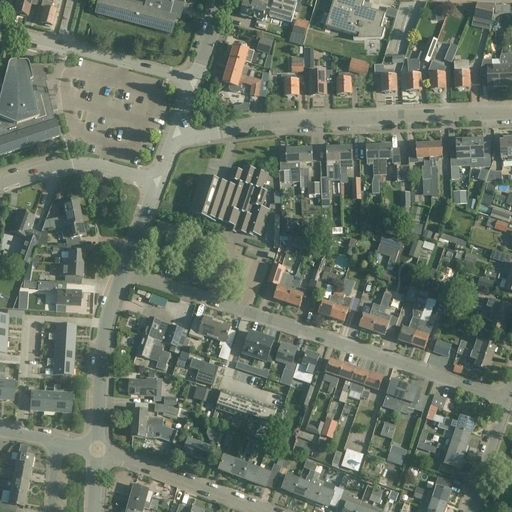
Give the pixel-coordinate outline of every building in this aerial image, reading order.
[(16,0),(13,13),(20,15),(19,16),(25,18),(26,16),(27,17),(31,2),(38,4),(38,0),(16,0)] [(100,1),(96,14),(172,34),(176,19),(180,20),(182,11),(184,3),(185,3),(185,2),(183,1),(182,0),(147,0),(146,5),(125,0),(97,0),(98,0),(100,1)] [(296,1),(292,0),(246,0),(247,0),(245,0),(243,0),(244,1),(240,15),(250,18),(254,16),(256,20),(261,22),(262,20),(264,21),(265,15),(267,16),(290,23),(296,4),(295,3),(296,1)] [(365,0),(334,0),(326,28),(355,37),(354,40),(353,41),(382,40),(385,30),(384,30),(384,31),(381,30),(385,16),(385,15),(363,8),(365,0)] [(430,10),(431,4),(410,0),(409,6),(430,10)] [(43,9),(39,23),(45,25),(45,26),(50,28),(50,26),(51,26),(55,12),(50,10),(52,4),(42,2),(41,8),(43,9)] [(477,4),(474,16),(492,20),(496,4),(477,4)] [(314,9),(300,5),(297,14),(298,15),(296,20),(292,34),(305,38),(314,9)] [(510,7),(496,7),(496,15),(510,15),(510,7)] [(388,8),(385,15),(385,16),(396,19),(398,11),(397,11),(388,8)] [(493,31),(495,24),(477,19),(475,26),(493,31)] [(430,37),(428,44),(435,47),(438,40),(430,37)] [(261,38),(257,52),(270,56),(274,42),(261,38)] [(435,47),(428,44),(422,60),(429,63),(435,47)] [(459,47),(452,44),(445,60),(452,64),(459,47)] [(234,46),(231,59),(245,63),(256,66),(258,61),(247,57),(249,50),(234,46)] [(314,50),(305,50),(305,70),(314,70),(314,50)] [(231,59),(227,71),(253,79),(255,73),(243,70),(245,63),(231,59)] [(292,73),(304,73),(303,59),(291,60),(292,73)] [(511,59),(500,60),(501,88),(511,87),(511,59)] [(353,60),(350,72),(367,77),(370,65),(353,60)] [(488,88),(501,88),(500,60),(483,61),(480,71),(480,74),(488,74),(488,88)] [(408,76),(406,76),(407,92),(409,92),(410,93),(413,93),(414,92),(421,91),(420,76),(418,76),(417,71),(420,71),(419,61),(408,61),(408,71),(408,76)] [(470,61),(455,62),(455,74),(456,90),(458,90),(459,91),(462,91),(463,89),(470,89),(469,73),(468,73),(470,73),(470,61)] [(0,156),(61,137),(55,121),(54,121),(49,97),(50,97),(49,93),(48,93),(45,83),(46,82),(43,68),(29,68),(29,66),(28,65),(28,64),(27,63),(26,62),(24,62),(12,62),(10,62),(9,63),(8,64),(7,65),(0,94),(0,156)] [(432,63),(428,75),(431,76),(431,91),(434,91),(435,92),(438,92),(438,91),(445,90),(444,74),(443,74),(446,68),(432,63)] [(264,68),(262,81),(262,82),(259,98),(265,99),(268,81),(270,70),(264,68)] [(253,79),(227,71),(223,84),(230,85),(229,90),(231,93),(236,95),(240,93),(243,84),(252,87),(250,97),(259,99),(259,98),(262,82),(262,81),(253,79)] [(326,72),(310,72),(310,96),(327,96),(326,72)] [(384,78),(382,78),(383,93),(385,93),(386,95),(389,95),(390,93),(397,93),(396,77),(393,77),(393,72),(384,72),(384,78)] [(339,80),(337,80),(338,95),(340,95),(341,97),(344,97),(345,95),(352,95),(351,79),(349,80),(348,74),(339,75),(339,80)] [(296,76),(282,76),(282,82),(285,82),(285,97),(299,97),(298,81),(296,81),(296,76)] [(483,140),(470,141),(471,161),(477,160),(478,169),(490,169),(490,167),(491,165),(490,153),(483,153),(483,143),(483,140)] [(511,163),(511,140),(499,141),(501,161),(501,164),(511,163)] [(471,161),(470,141),(457,142),(457,154),(450,155),(451,168),(452,180),(460,180),(460,168),(464,168),(464,161),(471,161)] [(381,145),(379,145),(380,176),(380,184),(384,183),(384,176),(387,176),(386,167),(387,167),(387,159),(393,159),(393,164),(399,164),(399,150),(393,150),(393,144),(391,144),(391,142),(381,143),(381,145)] [(432,189),(431,176),(430,168),(429,144),(416,145),(416,154),(417,160),(424,159),(425,168),(423,168),(423,189),(432,189)] [(430,168),(436,168),(435,159),(443,158),(442,155),(442,144),(429,144),(430,168)] [(380,176),(379,145),(367,145),(368,161),(373,160),(374,176),(380,176)] [(339,149),(340,181),(340,183),(340,187),(348,187),(347,170),(353,170),(352,148),(339,149)] [(339,149),(325,150),(326,164),(326,169),(331,169),(331,177),(332,177),(332,183),(340,183),(340,181),(339,149)] [(311,150),(298,151),(299,165),(312,165),(311,150)] [(285,156),(280,156),(281,172),(284,172),(285,183),(290,183),(290,184),(300,184),(299,178),(299,172),(299,165),(298,151),(285,151),(285,156)] [(193,202),(189,214),(216,223),(216,221),(232,226),(232,225),(238,226),(236,232),(252,237),(253,235),(260,238),(269,211),(262,208),(267,192),(261,190),(263,185),(265,186),(269,175),(243,166),(241,172),(233,169),(229,180),(235,182),(233,186),(201,176),(198,186),(200,187),(195,202),(193,202)] [(502,172),(496,172),(491,170),(486,184),(502,183),(502,172)] [(322,200),(330,200),(329,178),(321,178),(322,200)] [(361,200),(360,180),(352,180),(353,201),(361,200)] [(320,183),(309,184),(309,196),(320,196),(320,183)] [(494,186),(488,185),(486,191),(492,193),(494,186)] [(410,192),(401,193),(402,214),(409,213),(409,205),(411,205),(410,192)] [(491,195),(485,194),(482,203),(487,205),(491,195)] [(476,210),(477,201),(470,199),(468,208),(476,210)] [(47,231),(54,230),(81,224),(80,218),(81,218),(80,213),(79,213),(77,205),(79,205),(78,200),(71,201),(72,204),(63,206),(65,218),(46,222),(41,232),(47,231)] [(511,212),(495,207),(494,210),(491,217),(509,223),(511,213),(511,212)] [(17,211),(9,233),(10,233),(11,235),(14,236),(16,235),(25,239),(16,261),(28,266),(40,235),(34,233),(33,236),(27,234),(33,217),(17,211)] [(292,231),(291,219),(283,219),(284,231),(292,231)] [(495,229),(498,222),(489,219),(486,226),(495,229)] [(509,225),(498,222),(495,229),(506,233),(509,225)] [(82,231),(81,224),(54,230),(55,235),(62,233),(63,240),(66,240),(67,246),(78,245),(79,245),(81,245),(79,238),(84,237),(83,235),(85,235),(84,230),(82,231)] [(414,226),(408,224),(406,233),(412,234),(414,226)] [(322,227),(306,228),(306,236),(322,236),(322,227)] [(433,233),(426,230),(423,237),(430,240),(433,233)] [(378,253),(391,257),(397,259),(403,240),(384,234),(378,253)] [(462,255),(465,248),(467,243),(443,234),(441,239),(457,245),(454,252),(462,255)] [(380,244),(382,237),(375,235),(373,241),(380,244)] [(434,246),(425,243),(423,248),(432,252),(434,246)] [(67,252),(61,253),(61,260),(55,259),(55,264),(60,264),(82,266),(82,259),(84,259),(84,254),(83,254),(83,253),(78,252),(78,245),(67,246),(67,252)] [(510,262),(511,257),(493,251),(490,259),(504,264),(506,261),(510,262)] [(37,263),(30,263),(23,282),(24,282),(30,283),(32,266),(36,267),(37,263)] [(60,264),(59,269),(59,277),(66,278),(66,284),(77,284),(77,278),(81,279),(81,277),(82,277),(83,272),(82,272),(82,266),(60,264)] [(321,274),(318,282),(318,283),(323,285),(324,281),(321,280),(324,271),(330,273),(332,269),(324,266),(321,274)] [(487,266),(485,270),(511,278),(511,268),(510,275),(503,272),(504,271),(487,266)] [(284,270),(273,267),(267,284),(278,287),(283,275),(284,270)] [(436,271),(428,269),(425,278),(433,280),(436,271)] [(511,278),(485,270),(485,271),(486,271),(485,276),(500,281),(501,280),(507,282),(504,291),(511,293),(511,278)] [(337,275),(330,273),(324,271),(321,280),(324,281),(334,285),(337,275)] [(283,275),(278,287),(274,300),(287,304),(294,281),(295,279),(290,277),(283,275)] [(296,277),(295,279),(294,281),(287,304),(300,308),(306,291),(299,288),(302,279),(296,277)] [(481,278),(478,287),(492,291),(495,283),(481,278)] [(340,295),(339,295),(330,320),(344,324),(353,297),(350,296),(354,283),(345,279),(340,295)] [(318,283),(318,282),(311,280),(306,293),(314,296),(318,283)] [(53,284),(30,283),(24,282),(23,288),(38,288),(38,290),(53,291),(53,284)] [(323,285),(318,283),(314,296),(320,298),(323,290),(326,291),(328,286),(323,285)] [(456,292),(468,296),(471,287),(459,284),(456,292)] [(415,304),(413,311),(422,314),(425,305),(427,299),(429,293),(420,290),(420,292),(415,304)] [(80,293),(57,291),(56,306),(79,308),(80,301),(81,301),(83,300),(83,296),(82,294),(80,294),(80,293)] [(330,320),(339,295),(340,293),(335,291),(333,297),(331,296),(329,303),(323,300),(318,316),(330,320)] [(168,299),(147,292),(144,301),(165,308),(168,299)] [(376,319),(372,332),(385,337),(386,334),(389,324),(396,326),(398,320),(384,315),(386,309),(387,309),(392,296),(385,294),(380,308),(376,319)] [(478,305),(476,309),(481,311),(509,321),(511,311),(511,307),(500,303),(490,300),(487,308),(478,305)] [(418,326),(412,346),(425,350),(429,337),(423,335),(425,328),(423,328),(426,321),(429,322),(434,307),(425,305),(422,314),(420,321),(418,326)] [(363,315),(359,328),(372,332),(376,319),(380,308),(374,306),(370,317),(363,315)] [(476,329),(475,331),(481,333),(495,338),(498,331),(505,333),(509,321),(481,311),(479,316),(483,318),(482,319),(486,320),(487,321),(494,324),(491,330),(477,325),(476,329)] [(211,339),(217,322),(205,318),(204,322),(195,319),(189,336),(201,340),(203,336),(211,339)] [(403,329),(399,342),(412,346),(418,326),(420,321),(413,318),(409,330),(403,328),(403,329)] [(143,337),(154,341),(154,340),(171,346),(182,350),(187,335),(183,333),(184,330),(171,326),(150,319),(143,337)] [(231,327),(217,322),(211,339),(220,341),(218,346),(230,350),(236,333),(230,331),(231,327)] [(49,335),(48,337),(75,339),(76,326),(56,325),(55,335),(49,335)] [(255,358),(262,338),(261,337),(261,336),(253,333),(253,334),(250,334),(247,342),(243,354),(255,358)] [(461,342),(460,347),(492,358),(497,346),(493,345),(495,338),(481,333),(479,340),(477,339),(475,346),(461,342)] [(75,339),(48,337),(48,341),(55,342),(54,350),(74,351),(75,339)] [(154,341),(143,337),(137,356),(153,361),(158,363),(155,369),(164,372),(169,356),(162,353),(163,349),(152,346),(154,341)] [(262,338),(255,358),(267,362),(274,342),(262,338)] [(437,341),(433,354),(448,358),(452,346),(437,341)] [(282,344),(276,361),(287,365),(280,384),(291,387),(298,364),(293,362),(297,349),(282,344)] [(180,356),(182,350),(171,346),(170,352),(180,356)] [(460,347),(457,355),(477,362),(475,367),(488,371),(492,358),(460,347)] [(74,351),(54,350),(54,360),(47,360),(47,362),(74,364),(74,351)] [(190,354),(188,353),(188,352),(182,351),(180,360),(185,362),(188,362),(190,354)] [(311,377),(312,378),(319,357),(313,355),(307,353),(303,365),(309,367),(306,375),(311,377)] [(219,366),(190,358),(184,377),(213,386),(219,366)] [(339,378),(344,365),(331,361),(326,374),(333,376),(328,393),(331,394),(333,389),(336,389),(339,378)] [(74,364),(47,362),(47,367),(54,367),(53,376),(73,377),(74,364)] [(174,362),(170,371),(177,374),(181,365),(174,362)] [(357,369),(344,365),(339,378),(352,383),(357,369)] [(370,374),(357,369),(352,383),(365,387),(370,374)] [(370,374),(365,387),(379,391),(383,378),(370,374)] [(0,375),(0,402),(13,403),(14,384),(4,383),(4,376),(0,375)] [(130,381),(129,395),(145,397),(154,397),(154,401),(161,401),(163,380),(146,379),(146,382),(130,381)] [(398,383),(396,388),(391,386),(387,395),(393,397),(394,397),(392,403),(398,405),(395,416),(400,418),(401,413),(405,401),(410,387),(398,383)] [(349,394),(351,387),(345,385),(343,392),(349,394)] [(308,386),(301,406),(308,408),(314,388),(308,386)] [(197,387),(194,399),(213,405),(217,393),(197,387)] [(416,408),(424,411),(428,398),(420,395),(422,391),(410,387),(405,401),(401,413),(406,415),(408,409),(415,411),(415,410),(416,408)] [(53,395),(44,395),(43,413),(57,413),(58,388),(53,388),(53,395)] [(58,388),(57,413),(71,414),(72,394),(60,394),(60,388),(58,388)] [(43,413),(44,395),(35,394),(35,390),(28,390),(28,394),(31,394),(30,412),(43,413)] [(233,395),(222,391),(216,410),(227,414),(233,395)] [(364,391),(362,398),(368,400),(370,394),(364,391)] [(349,394),(343,392),(340,401),(346,403),(349,394)] [(227,414),(238,417),(244,398),(244,399),(233,395),(227,414)] [(435,396),(431,407),(437,409),(441,398),(435,396)] [(238,417),(249,421),(255,402),(244,398),(238,417)] [(441,398),(437,409),(443,411),(444,408),(447,400),(441,398)] [(447,400),(444,408),(451,410),(454,402),(447,400)] [(343,410),(351,413),(355,404),(347,401),(343,410)] [(266,406),(255,402),(249,421),(260,425),(266,406)] [(177,418),(180,410),(170,406),(155,405),(154,413),(163,414),(177,418)] [(266,406),(260,425),(270,428),(277,409),(266,406)] [(431,407),(427,419),(433,421),(437,409),(431,407)] [(132,425),(165,427),(165,422),(156,421),(156,419),(147,419),(148,412),(133,411),(132,425)] [(446,421),(444,425),(457,429),(471,434),(475,422),(470,420),(472,414),(463,412),(461,418),(459,424),(453,422),(453,423),(446,421)] [(332,439),(337,424),(327,420),(322,435),(332,439)] [(438,428),(453,433),(450,440),(453,441),(467,446),(471,434),(457,429),(444,425),(440,424),(438,428)] [(165,427),(132,425),(132,438),(146,439),(146,432),(155,433),(155,431),(165,431),(165,427)] [(176,446),(181,434),(174,431),(169,443),(176,446)] [(220,446),(224,433),(218,431),(214,443),(214,444),(220,446)] [(189,438),(183,452),(207,462),(213,448),(189,438)] [(434,442),(433,447),(437,449),(446,452),(449,453),(463,457),(467,446),(453,441),(450,440),(448,447),(434,442)] [(273,450),(268,448),(265,454),(271,456),(274,457),(276,451),(273,450)] [(342,467),(358,473),(364,456),(347,450),(342,467)] [(442,464),(439,471),(452,476),(455,468),(459,469),(463,457),(449,453),(446,452),(442,464)] [(271,474),(259,470),(254,484),(266,488),(270,479),(277,482),(282,468),(285,461),(287,455),(280,453),(279,456),(281,457),(279,460),(277,467),(274,466),(271,474)] [(390,454),(387,461),(402,466),(404,459),(390,454)] [(17,455),(15,467),(30,470),(31,465),(33,465),(35,459),(33,459),(33,458),(17,455)] [(231,475),(236,461),(225,457),(220,470),(231,475)] [(248,465),(236,461),(231,475),(243,479),(248,465)] [(248,465),(243,479),(254,484),(259,470),(248,465)] [(299,481),(294,495),(305,499),(315,473),(318,467),(313,465),(309,477),(307,477),(305,483),(299,481)] [(15,467),(12,480),(28,483),(29,477),(31,478),(32,471),(30,471),(30,470),(15,467)] [(378,483),(380,475),(362,470),(360,477),(378,483)] [(315,473),(305,499),(317,504),(317,503),(322,490),(325,484),(318,481),(320,475),(315,473)] [(294,495),(299,481),(288,476),(282,490),(294,495)] [(417,489),(415,493),(447,504),(451,492),(449,491),(452,482),(438,478),(433,494),(429,492),(429,493),(417,489)] [(12,480),(10,492),(26,495),(27,490),(29,490),(30,484),(28,483),(12,480)] [(337,510),(344,491),(339,490),(339,489),(335,488),(335,486),(325,483),(325,484),(322,490),(317,503),(316,506),(323,508),(324,505),(329,507),(337,510)] [(134,487),(131,499),(145,503),(149,491),(134,487)] [(357,511),(359,508),(361,503),(361,502),(351,498),(352,495),(344,491),(337,510),(342,511),(357,511)] [(0,503),(0,509),(13,511),(15,511),(17,507),(23,508),(24,502),(26,502),(27,496),(25,496),(26,495),(10,492),(7,505),(0,503)] [(444,511),(447,504),(415,493),(413,498),(426,502),(426,503),(431,505),(429,511),(432,511),(444,511)] [(485,495),(483,501),(506,508),(506,509),(511,510),(511,500),(509,499),(508,503),(504,501),(506,495),(501,494),(499,500),(485,495)] [(131,499),(128,511),(132,511),(142,511),(144,510),(149,511),(149,510),(157,511),(158,506),(151,504),(145,503),(131,499)] [(361,503),(359,508),(357,511),(370,511),(371,511),(373,507),(361,503)]
